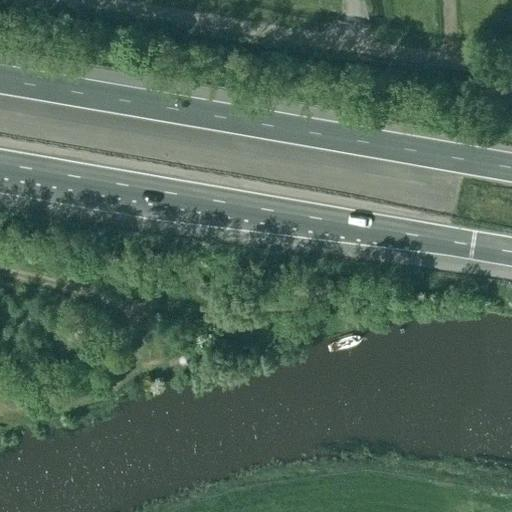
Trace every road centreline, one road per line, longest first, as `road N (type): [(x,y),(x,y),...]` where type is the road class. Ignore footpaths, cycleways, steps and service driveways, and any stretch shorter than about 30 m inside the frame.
road 1 (motorway): [(0,165),(511,253)]
road 2 (motorway): [(511,169),(0,81)]
road 3 (unclassified): [(76,0),(484,67)]
road 4 (track): [(0,406),(90,389),(110,377),(117,357)]
